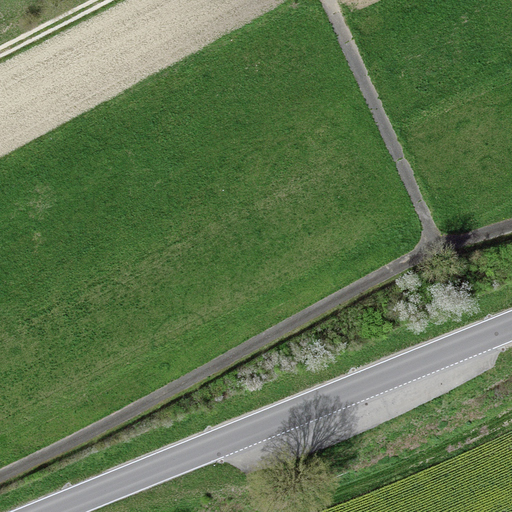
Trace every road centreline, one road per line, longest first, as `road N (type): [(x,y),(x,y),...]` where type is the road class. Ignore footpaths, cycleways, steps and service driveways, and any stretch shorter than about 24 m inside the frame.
road 1 (track): [(511,233),(431,255),(0,477)]
road 2 (secondary): [(62,511),(511,331)]
road 3 (track): [(431,255),(323,0)]
